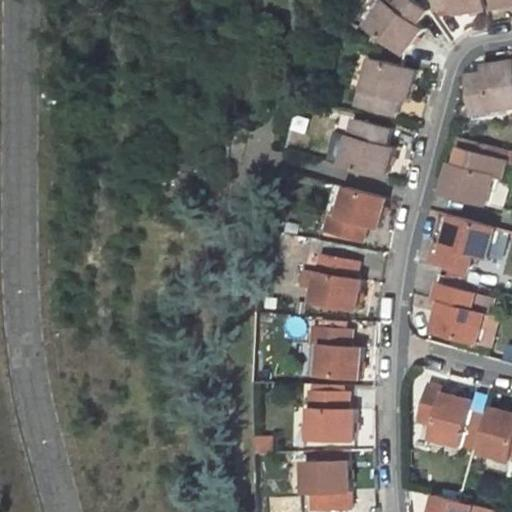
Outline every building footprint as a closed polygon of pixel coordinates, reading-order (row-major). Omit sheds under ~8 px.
[(387,0),(369,21),(405,52),(427,29),(421,24),(433,10),(422,0),(387,0)] [(460,13),(492,9),(491,6),(490,0),(441,0),(442,4),(443,8),(458,5),(460,13)] [(369,57),(356,103),(394,115),(398,97),(405,99),(413,69),(369,57)] [(472,77),(476,99),(479,114),(511,108),(511,62),(488,66),(489,74),(472,77)] [(389,128),(352,119),(340,164),(385,176),(392,146),(385,145),(389,128)] [(490,205),(497,177),(505,179),(509,163),(511,163),(511,150),(465,138),(459,165),(453,163),(444,193),(490,205)] [(389,197),(347,186),(340,215),(331,213),(326,230),(364,239),(368,224),(381,227),(389,197)] [(451,213),(445,242),(435,239),(430,257),(468,267),(473,250),(488,255),(495,225),(451,213)] [(311,298),(358,307),(364,277),(354,276),(357,259),(318,253),(311,298)] [(430,326),(475,339),(482,309),(469,306),(473,289),(436,278),(431,296),(437,297),(430,326)] [(469,306),(482,309),(486,310),(490,293),(473,289),(469,306)] [(317,372),(359,377),(362,347),(353,346),(355,330),(315,325),(314,342),(319,343),(317,372)] [(464,405),(466,395),(439,388),(441,380),(421,375),(412,413),(430,419),(426,433),(453,441),(455,436),(462,437),(470,407),(464,405)] [(347,393),(309,393),(309,441),(355,442),(356,411),(347,410),(347,393)] [(510,450),(511,450),(511,406),(494,401),(481,448),(509,457),(510,450)] [(350,507),(348,461),(300,462),(302,491),(309,491),(310,509),(350,507)] [(468,511),(472,500),(462,498),(435,491),(429,511),(468,511)] [(489,511),(491,506),(472,500),(468,511),(489,511)]
